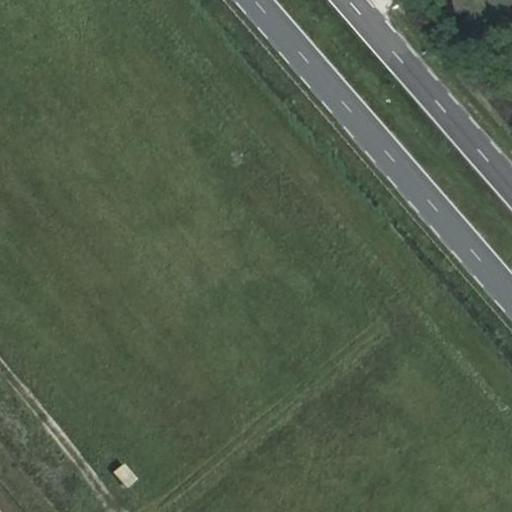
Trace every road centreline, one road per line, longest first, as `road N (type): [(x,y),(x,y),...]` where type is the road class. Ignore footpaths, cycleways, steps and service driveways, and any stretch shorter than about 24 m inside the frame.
road 1 (primary): [(255,0),(511,294)]
road 2 (primary): [(511,186),(350,0)]
